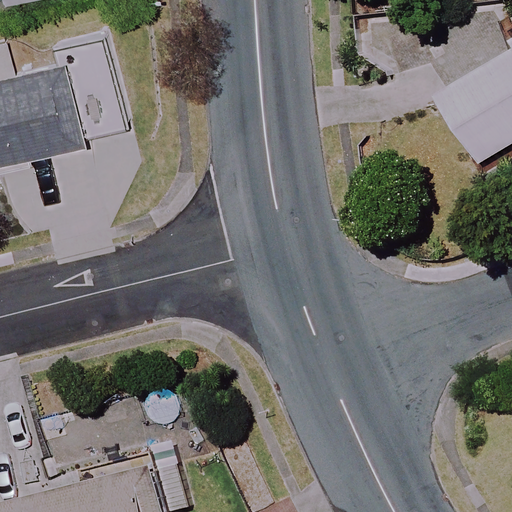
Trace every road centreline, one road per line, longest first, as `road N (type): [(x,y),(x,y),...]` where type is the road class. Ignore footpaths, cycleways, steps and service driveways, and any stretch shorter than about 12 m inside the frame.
road 1 (residential): [(286,248),(0,317)]
road 2 (residential): [(255,0),(264,141),(286,248)]
road 3 (residential): [(330,371),(511,299)]
road 4 (residential): [(330,371),(394,511)]
road 5 (residential): [(286,248),(330,371)]
